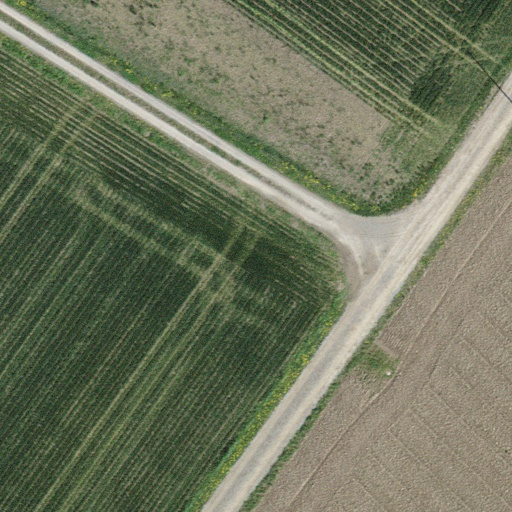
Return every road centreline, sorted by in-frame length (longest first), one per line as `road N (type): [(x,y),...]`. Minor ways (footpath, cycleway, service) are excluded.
road 1 (track): [(387,267),(0,28)]
road 2 (track): [(387,267),(214,511)]
road 3 (track): [(511,103),(387,267)]
